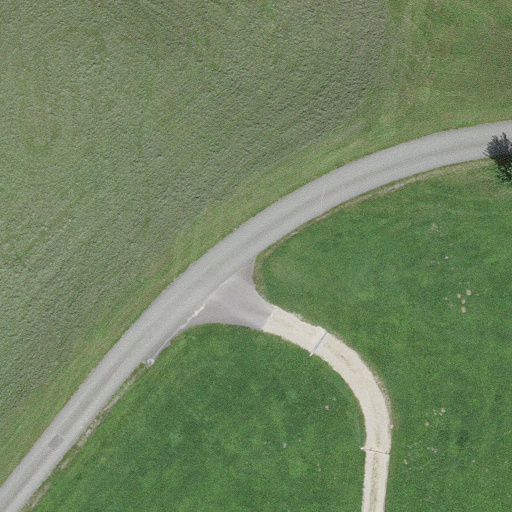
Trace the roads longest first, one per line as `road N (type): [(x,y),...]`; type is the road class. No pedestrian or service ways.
road 1 (track): [(5,511),(192,282),(309,200),(372,169),(511,135)]
road 2 (track): [(373,511),(378,431),(357,374),(322,344),(192,282)]
